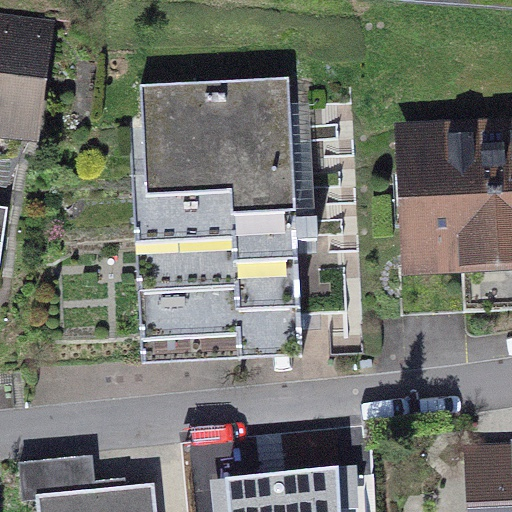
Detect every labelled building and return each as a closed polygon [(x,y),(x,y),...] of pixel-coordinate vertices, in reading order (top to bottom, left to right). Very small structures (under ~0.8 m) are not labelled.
[(41,39),(0,31),(0,156),(19,160),(41,39)] [(308,95),(137,103),(148,344),(319,337),(308,95)] [(511,120),(408,122),(410,265),(511,263),(511,120)] [(50,247),(0,238),(0,303),(40,310),(50,247)] [(511,511),(511,450),(470,452),(472,511),(511,511)] [(341,511),(336,465),(226,478),(229,511),(341,511)] [(158,511),(156,485),(44,499),(45,511),(158,511)]
